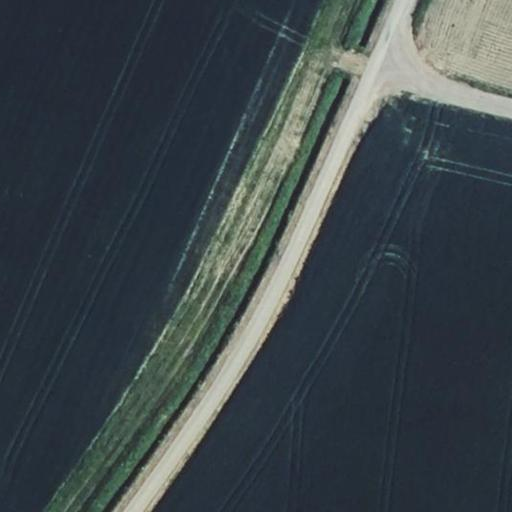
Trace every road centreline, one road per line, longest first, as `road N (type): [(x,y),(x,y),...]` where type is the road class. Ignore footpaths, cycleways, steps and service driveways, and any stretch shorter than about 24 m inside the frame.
road 1 (residential): [(404,0),(265,305),(130,511)]
road 2 (track): [(375,64),(511,106)]
